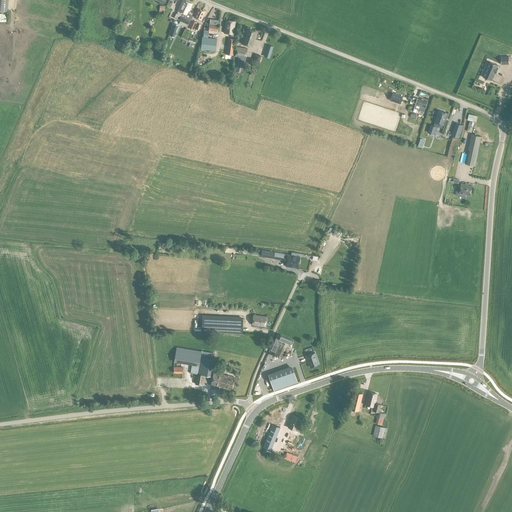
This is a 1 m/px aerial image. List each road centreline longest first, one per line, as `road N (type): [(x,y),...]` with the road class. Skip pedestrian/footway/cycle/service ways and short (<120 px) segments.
road 1 (unclassified): [(502,127),(483,111),(203,0)]
road 2 (unclassified): [(0,424),(233,401),(255,410)]
road 3 (unclassified): [(472,380),(502,127)]
road 4 (tertiary): [(255,410),(370,369),(428,368),(472,380)]
